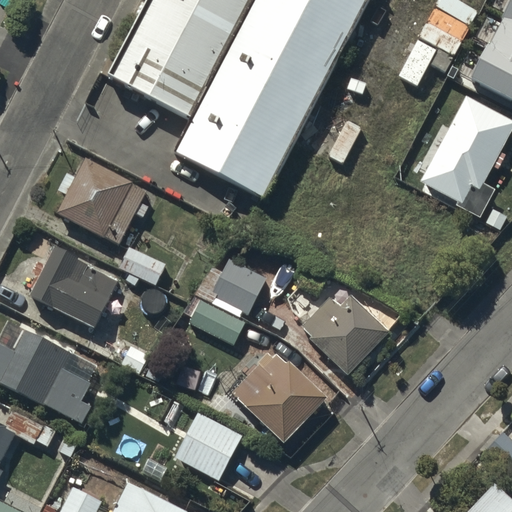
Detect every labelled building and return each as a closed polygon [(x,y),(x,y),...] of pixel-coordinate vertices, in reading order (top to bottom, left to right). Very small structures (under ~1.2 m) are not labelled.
[(144,0),(134,19),(116,54),(109,67),(107,69),(191,114),(249,0),(144,0)] [(249,0),(191,114),(175,148),(265,196),(363,0),(249,0)] [(455,60),(438,51),(463,0),(407,0),(358,95),(403,119),(428,68),(446,77),(455,60)] [(511,0),(505,0),(498,13),(511,20),(511,0)] [(511,23),(498,17),(484,44),(511,58),(511,23)] [(511,61),(482,47),(468,74),(511,96),(511,61)] [(511,127),(511,117),(465,93),(419,180),(457,200),(456,203),(479,216),(495,186),(484,181),(511,127)] [(147,189),(84,156),(56,210),(118,243),(147,189)] [(506,215),(492,208),(486,221),(499,228),(506,215)] [(87,258),(53,241),(26,294),(93,328),(118,279),(85,263),(87,258)] [(164,264),(128,246),(119,265),(155,282),(164,264)] [(266,277),(228,257),(222,269),(220,270),(208,293),(248,313),(266,277)] [(306,265),(296,282),(317,295),(327,277),(306,265)] [(139,279),(130,274),(127,279),(136,284),(139,279)] [(388,331),(350,295),(340,307),(329,297),(302,325),(311,334),(308,337),(347,374),(388,331)] [(244,320),(200,299),(189,322),(233,343),(244,320)] [(14,349),(0,341),(0,382),(78,423),(87,404),(80,400),(89,381),(70,371),(63,367),(70,353),(24,329),(14,349)] [(148,354),(132,345),(122,362),(139,371),(148,354)] [(285,363),(276,354),(272,359),(266,353),(231,389),(283,439),(326,394),(289,359),(285,363)] [(12,411),(6,421),(10,425),(21,431),(19,434),(34,442),(42,427),(12,411)] [(241,435),(198,412),(174,456),(217,479),(241,435)] [(7,425),(0,420),(0,476),(4,468),(0,466),(0,465),(17,432),(7,426),(7,425)] [(75,445),(44,429),(38,440),(69,456),(75,445)] [(511,440),(502,432),(485,450),(511,475),(511,440)] [(167,467),(149,458),(142,472),(160,481),(167,467)] [(511,511),(511,498),(493,480),(461,511),(511,511)] [(187,511),(128,482),(112,511),(187,511)] [(95,511),(101,500),(72,485),(58,511),(95,511)] [(23,511),(0,500),(0,511),(23,511)]
